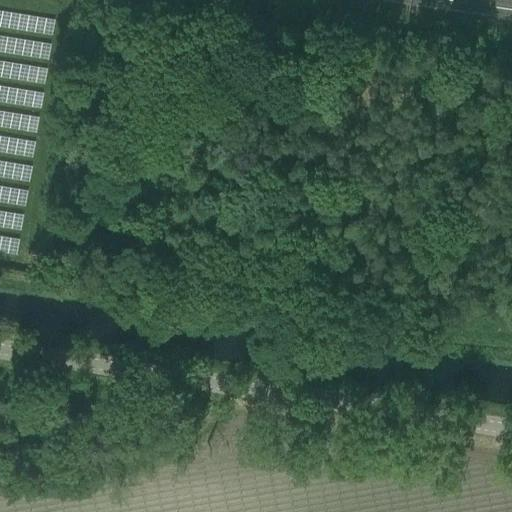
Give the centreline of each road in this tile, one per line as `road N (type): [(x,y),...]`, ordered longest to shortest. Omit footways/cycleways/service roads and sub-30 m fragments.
road 1 (tertiary): [(511,429),(0,348)]
road 2 (track): [(373,326),(511,351)]
